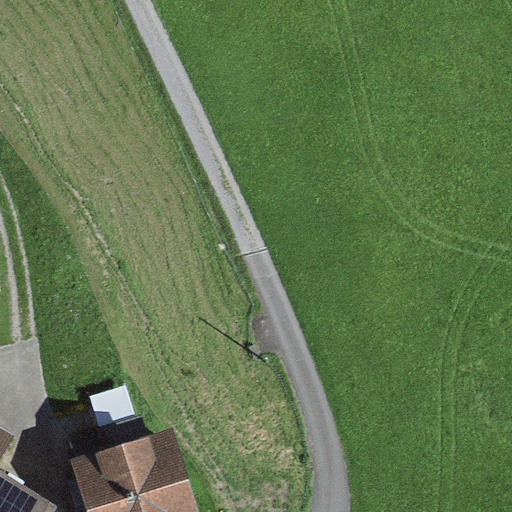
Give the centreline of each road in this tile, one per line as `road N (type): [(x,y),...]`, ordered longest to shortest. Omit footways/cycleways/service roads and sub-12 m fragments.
road 1 (track): [(139,0),(306,370),(335,479),(335,511)]
road 2 (track): [(0,193),(60,511)]
